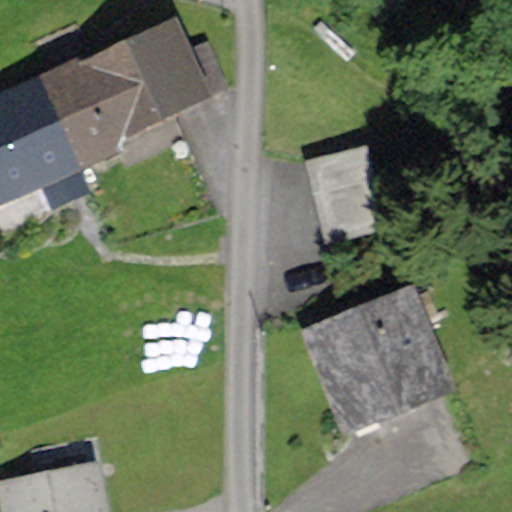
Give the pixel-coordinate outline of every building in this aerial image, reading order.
[(85,65),(44,84),(87,179),(129,160),(122,145),(210,106),(176,31),(89,70),(85,65)] [(44,84),(0,103),(0,208),(45,188),(60,221),(98,204),(87,179),(44,84)] [(367,152),(304,168),(325,252),(389,236),(367,152)] [(413,300),(303,342),(342,443),(452,400),(413,300)] [(112,511),(103,467),(0,487),(0,490),(4,511),(112,511)]
